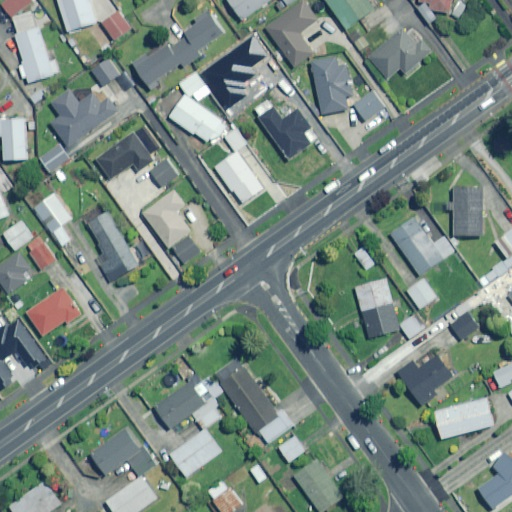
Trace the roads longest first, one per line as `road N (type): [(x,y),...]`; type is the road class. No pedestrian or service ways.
road 1 (tertiary): [(251,265),(511,79)]
road 2 (tertiary): [(0,446),(251,265)]
road 3 (residential): [(425,511),(251,265)]
